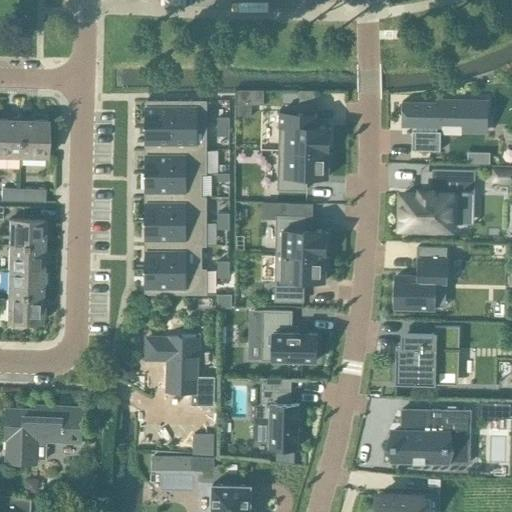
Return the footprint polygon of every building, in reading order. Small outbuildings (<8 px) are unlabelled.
[(437,132),(437,127),(441,127),(441,123),(470,124),(470,125),(486,125),(486,115),(486,100),(436,99),(436,102),(402,102),(402,126),(416,126),(416,131),(412,131),(412,150),(440,151),(441,132),(437,132)] [(207,125),(207,100),(148,100),(148,108),(146,108),(146,125),(207,125)] [(329,128),(329,126),(315,126),(309,126),(309,125),(308,125),(308,112),(280,112),(279,151),(329,152),(329,151),(330,128),(329,128)] [(20,119),(0,117),(0,167),(16,168),(18,165),(19,156),(20,119)] [(20,119),(19,156),(45,157),(46,119),(20,119)] [(207,149),(207,125),(146,125),(146,143),(148,143),(148,149),(207,149)] [(230,125),(218,125),(218,136),(230,136),(230,125)] [(148,149),(148,156),(146,156),(146,173),(202,173),(202,174),(207,174),(207,149),(148,149)] [(333,166),(333,154),(329,154),(329,152),(279,151),(278,189),(307,190),(307,177),(328,177),(329,166),(333,166)] [(478,153),(478,163),(489,164),(489,154),(478,153)] [(421,190),(421,194),(403,194),(402,226),(416,226),(416,231),(437,231),(437,227),(457,227),(457,224),(458,189),(463,189),(463,192),(469,192),(469,189),(475,189),(476,170),(432,169),(432,190),(421,190)] [(511,170),(495,171),(494,180),(511,180),(511,170)] [(202,196),(202,174),(202,173),(146,173),(146,191),(148,191),(148,197),(202,197),(202,196)] [(16,200),(16,188),(1,188),(1,200),(16,200)] [(16,188),(16,200),(45,201),(45,189),(16,188)] [(207,221),(207,196),(202,196),(202,197),(148,197),(148,204),(146,204),(146,221),(207,221)] [(326,231),(326,230),(305,230),(305,216),(277,216),(276,254),(326,256),(326,255),(327,231),(326,231)] [(9,244),(44,246),(44,220),(9,218),(9,244)] [(207,246),(207,221),(146,221),(146,239),(148,239),(148,245),(202,245),(202,246),(207,246)] [(43,271),(44,246),(9,244),(8,270),(43,271)] [(148,252),(146,252),(146,269),(202,269),(202,268),(202,246),(202,245),(148,245),(148,252)] [(396,276),(396,308),(433,309),(434,307),(434,281),(446,281),(446,260),(447,260),(447,247),(418,246),(417,248),(420,248),(419,276),(396,276)] [(325,281),(325,270),(329,270),(330,258),(326,257),(326,256),(276,254),(275,301),(303,302),(304,281),(325,281)] [(230,261),(218,261),(218,269),(230,269),(230,261)] [(148,287),(148,294),(207,294),(207,268),(202,268),(202,269),(146,269),(146,287),(148,287)] [(230,269),(218,269),(218,277),(230,277),(230,269)] [(43,296),(43,271),(8,270),(7,295),(43,296)] [(43,296),(7,295),(7,320),(42,321),(43,296)] [(213,299),(198,299),(198,309),(213,309),(213,299)] [(264,310),(262,359),(317,361),(317,333),(291,332),(292,311),(264,310)] [(395,383),(414,384),(436,384),(436,368),(459,369),(459,350),(461,350),(461,348),(459,348),(459,330),(460,330),(460,326),(435,326),(435,333),(408,333),(408,346),(401,346),(401,347),(402,347),(401,355),(397,355),(396,355),(396,374),(395,383)] [(212,404),(213,369),(198,369),(199,337),(198,337),(198,334),(181,333),(181,337),(169,337),(145,336),(145,361),(168,362),(168,391),(198,391),(198,404),(212,404)] [(262,419),(271,419),(270,447),(298,448),(299,403),(290,403),(291,390),(262,389),(262,419)] [(492,402),(482,402),(482,412),(492,412),(492,402)] [(7,409),(5,439),(8,440),(7,463),(38,464),(39,441),(81,442),(83,407),(66,406),(65,411),(7,409)] [(392,443),(392,448),(393,448),(393,461),(440,462),(469,463),(470,411),(432,410),(410,410),(410,431),(403,431),(403,430),(401,430),(401,431),(394,431),(393,443),(392,443)] [(250,511),(251,484),(213,483),(211,511),(250,511)] [(430,511),(431,494),(375,493),(375,511),(430,511)] [(0,511),(30,511),(31,499),(0,494),(0,511)]
